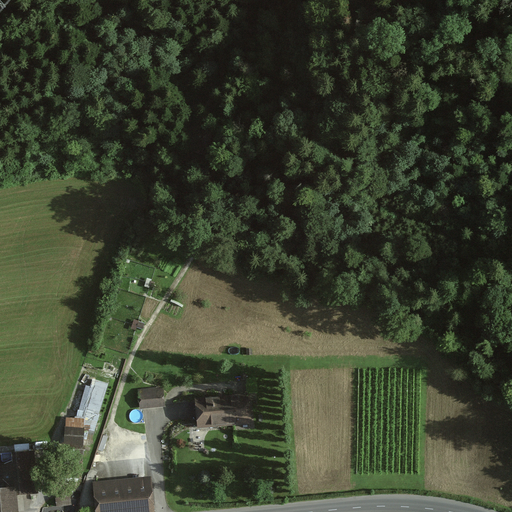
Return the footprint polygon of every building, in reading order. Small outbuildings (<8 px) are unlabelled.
[(86,419),(97,422),(107,388),(107,374),(88,369),(86,377),(85,389),(77,389),(76,393),(76,414),(85,416),(85,438),(86,433),(86,419)] [(140,410),(165,408),(163,389),(138,391),(140,410)] [(197,430),(252,425),(249,395),(194,400),(197,430)] [(78,465),(79,433),(60,432),(59,464),(78,465)] [(7,465),(0,465),(0,511),(12,511),(12,497),(42,495),(40,454),(7,456),(7,465)] [(96,511),(155,511),(153,478),(94,483),(96,511)]
